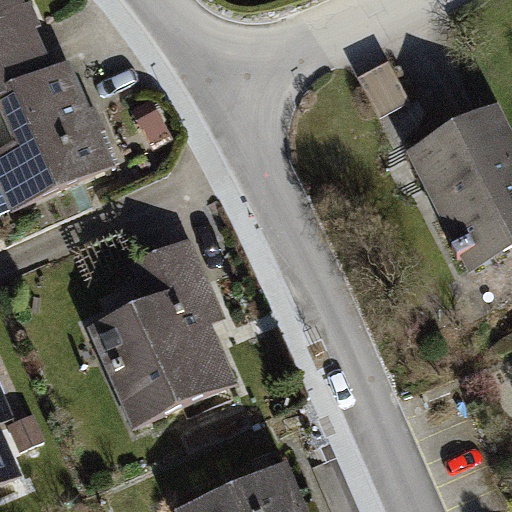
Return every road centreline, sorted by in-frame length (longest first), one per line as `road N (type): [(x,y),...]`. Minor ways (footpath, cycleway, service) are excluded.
road 1 (residential): [(413,511),(220,88)]
road 2 (residential): [(220,88),(412,0)]
